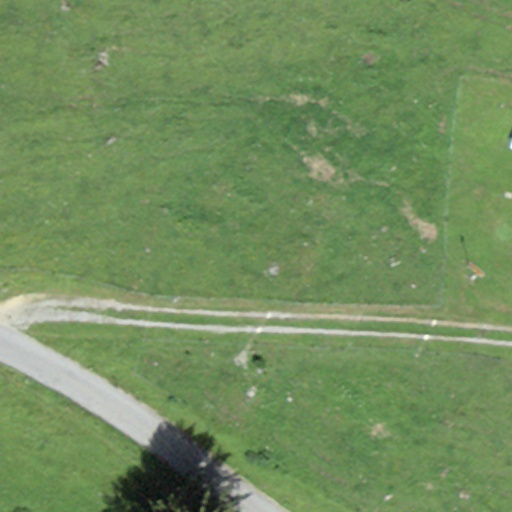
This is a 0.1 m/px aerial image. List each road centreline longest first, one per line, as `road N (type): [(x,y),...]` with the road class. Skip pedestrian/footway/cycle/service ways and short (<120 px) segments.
road 1 (track): [(511,336),(36,305),(0,325)]
road 2 (unclassified): [(0,342),(140,422),(265,511)]
